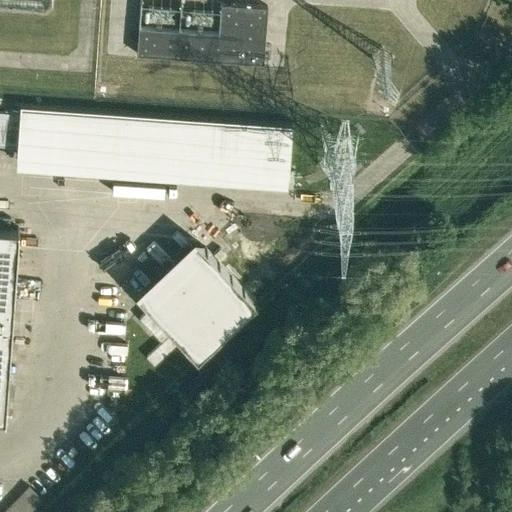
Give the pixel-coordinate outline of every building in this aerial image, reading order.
[(267,5),(220,2),(218,33),(179,30),(181,0),(180,0),(178,30),(139,27),(140,0),(139,0),(138,27),(136,53),(263,63),(267,5)] [(0,111),(0,145),(16,146),(19,113),(0,111)] [(0,225),(0,418),(5,418),(18,227),(0,225)] [(214,253),(220,259),(226,253),(220,247),(214,253)] [(29,511),(43,499),(29,485),(1,511),(29,511)]
